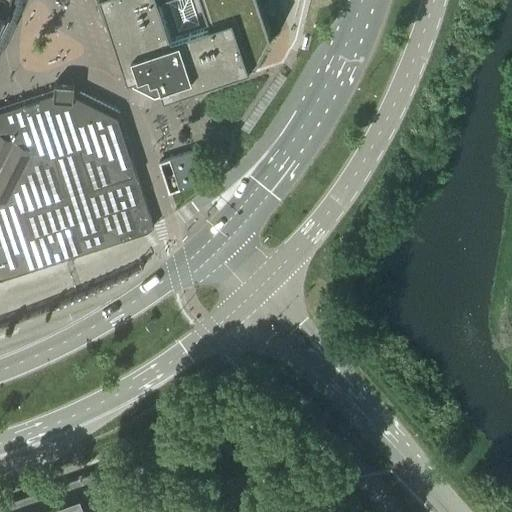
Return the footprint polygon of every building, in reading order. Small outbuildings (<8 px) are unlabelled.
[(0,0),(0,12),(6,15),(9,8),(10,4),(11,0),(0,0)] [(156,91),(166,87),(166,89),(258,57),(272,29),(262,0),(107,0),(113,19),(130,70),(131,69),(135,79),(156,91)] [(0,279),(2,279),(65,257),(71,255),(126,238),(155,228),(137,173),(118,116),(75,94),(64,93),(55,92),(0,110),(0,279)] [(196,148),(160,160),(170,191),(206,179),(196,148)] [(107,511),(94,472),(0,505),(0,511),(107,511)]
